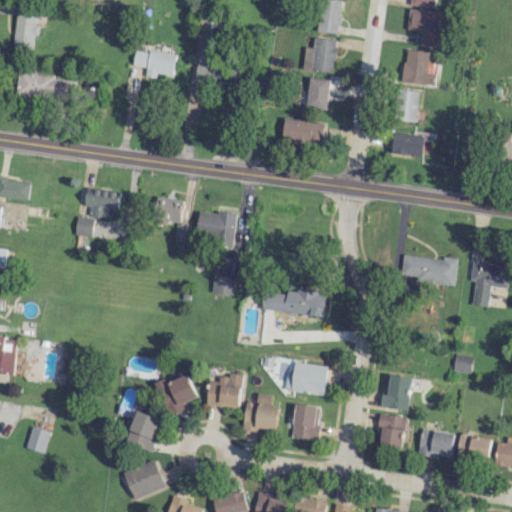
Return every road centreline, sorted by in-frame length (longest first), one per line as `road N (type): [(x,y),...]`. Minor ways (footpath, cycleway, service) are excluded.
road 1 (tertiary): [(511,209),(0,138)]
road 2 (residential): [(375,0),(346,242),(361,296),(344,472)]
road 3 (residential): [(221,456),(511,496)]
